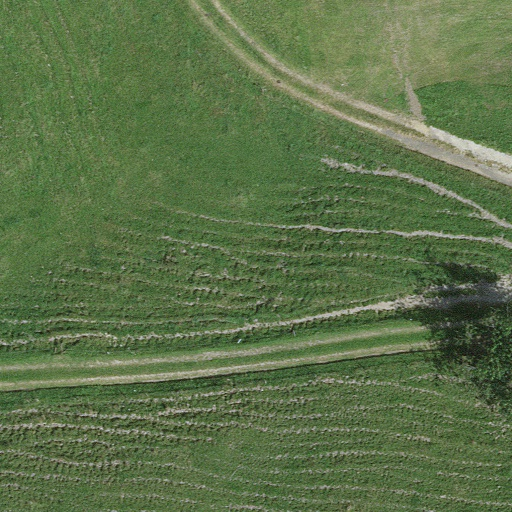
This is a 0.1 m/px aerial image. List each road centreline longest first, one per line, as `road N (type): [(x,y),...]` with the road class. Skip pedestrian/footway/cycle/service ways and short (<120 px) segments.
road 1 (track): [(0,379),(511,333)]
road 2 (track): [(193,0),(220,38),(305,106),(511,175)]
